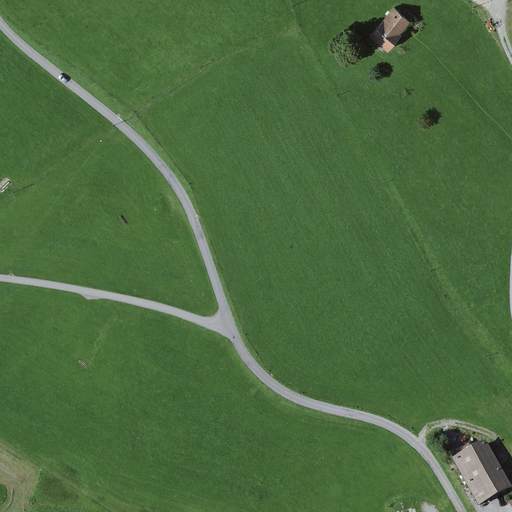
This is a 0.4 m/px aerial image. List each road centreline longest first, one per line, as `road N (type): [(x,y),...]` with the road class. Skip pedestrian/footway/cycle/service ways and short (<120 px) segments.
road 1 (unclassified): [(0,22),(133,136),(175,183),(231,330),(255,370),(322,408),(388,424),(429,454),(461,511)]
road 2 (track): [(0,278),(156,306),(231,330)]
